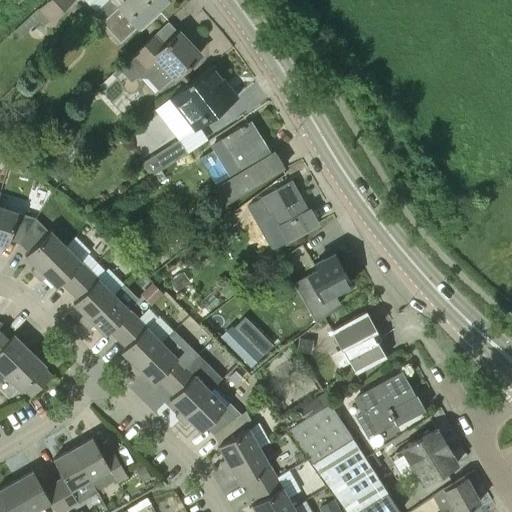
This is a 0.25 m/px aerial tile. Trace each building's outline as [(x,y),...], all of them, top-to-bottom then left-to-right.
[(50,22),(73,0),(47,0),(38,9),(50,22)] [(125,0),(117,8),(110,0),(107,0),(90,16),(99,26),(103,23),(120,42),(136,28),(137,30),(167,2),(165,0),(125,0)] [(199,54),(178,32),(162,46),(152,36),(131,55),(118,68),(112,74),(115,78),(122,72),(131,82),(136,78),(147,78),(158,91),(173,77),(184,67),(185,68),(199,54)] [(194,130),(236,98),(210,65),(168,96),(194,130)] [(269,155),(249,123),(217,143),(218,145),(210,150),(227,178),(211,188),(223,207),(283,169),(273,152),(269,155)] [(94,142),(89,136),(81,138),(79,145),(84,151),(92,149),(94,142)] [(50,153),(58,151),(60,144),(55,139),(47,140),(45,147),(50,153)] [(149,177),(161,170),(160,169),(186,153),(178,140),(140,163),(149,177)] [(39,167),(36,172),(44,177),(47,172),(39,167)] [(305,210),(289,181),(258,198),(267,214),(261,217),(269,232),(268,233),(267,238),(269,241),(271,244),(275,244),(277,244),(277,246),(286,241),(316,224),(308,209),(305,210)] [(20,244),(36,217),(0,206),(0,243),(6,245),(8,239),(19,243),(20,244)] [(36,276),(66,246),(49,230),(48,231),(36,217),(20,244),(27,252),(24,255),(35,266),(31,271),(36,276)] [(69,291),(90,270),(66,246),(36,276),(41,280),(46,275),(56,286),(60,282),(69,291)] [(153,258),(147,262),(152,268),(157,264),(153,258)] [(328,263),(325,258),(311,265),(313,269),(304,274),(320,303),(352,286),(337,258),(328,263)] [(84,323),(114,294),(90,270),(69,291),(77,299),(73,303),(84,314),(79,319),(84,323)] [(184,274),(173,282),(180,293),(192,285),(184,274)] [(151,282),(140,293),(151,305),(163,293),(151,282)] [(117,338),(138,318),(128,308),(138,298),(124,284),(114,294),(84,323),(89,328),(94,323),(105,334),(109,330),(117,338)] [(219,291),(227,300),(234,293),(227,284),(219,291)] [(387,357),(378,341),(380,340),(381,337),(366,310),(331,330),(341,349),(342,348),(357,373),(387,357)] [(132,372),(162,342),(138,318),(117,338),(125,347),(121,351),(132,362),(127,367),(132,372)] [(0,368),(5,374),(29,350),(13,334),(0,324),(0,368)] [(231,325),(220,336),(250,366),(261,355),(231,325)] [(298,337),(295,352),(310,355),(313,340),(298,337)] [(186,366),(198,354),(201,351),(192,342),(177,357),(162,342),(132,372),(136,377),(142,372),(153,382),(157,378),(166,387),(186,366)] [(29,350),(5,374),(21,391),(23,389),(31,397),(51,375),(43,367),(45,365),(29,350)] [(180,420),(210,390),(222,378),(198,354),(186,366),(166,387),(173,395),(169,399),(180,410),(175,415),(180,420)] [(408,398),(396,376),(353,399),(360,412),(354,415),(367,438),(393,424),(395,426),(423,410),(414,394),(408,398)] [(213,434),(237,417),(210,390),(180,420),(185,425),(190,420),(201,431),(205,427),(213,434)] [(298,408),(304,418),(329,404),(323,393),(298,408)] [(346,511),(398,511),(399,511),(363,456),(329,404),(304,418),(287,429),(288,431),(346,511)] [(223,469),(260,449),(248,428),(254,425),(246,410),(237,417),(213,434),(219,444),(218,445),(226,459),(219,462),(223,469)] [(423,484),(457,463),(437,429),(403,450),(423,484)] [(72,448),(90,479),(109,468),(116,481),(127,475),(112,450),(102,455),(92,437),(72,448)] [(71,490),(90,479),(72,448),(53,459),(63,477),(53,483),(68,508),(78,503),(71,490)] [(251,491),(276,477),(260,449),(223,469),(226,474),(232,471),(240,484),(245,481),(251,491)] [(366,460),(372,469),(381,464),(375,455),(366,460)] [(151,477),(144,464),(135,469),(143,481),(151,477)] [(61,511),(68,508),(53,483),(43,489),(33,471),(13,482),(30,511),(49,501),(54,511),(61,511)] [(464,511),(480,502),(464,476),(441,491),(432,497),(433,498),(441,511),(464,511)] [(283,511),(293,507),(276,477),(251,491),(256,501),(252,504),(256,511),(283,511)] [(29,511),(30,511),(13,482),(0,489),(0,504),(4,511),(2,511),(29,511)] [(150,503),(147,498),(146,497),(141,500),(138,502),(141,508),(150,503)] [(340,511),(333,498),(319,506),(321,511),(340,511)]
